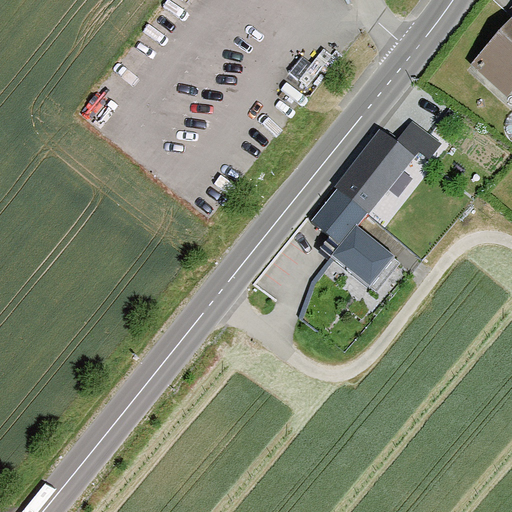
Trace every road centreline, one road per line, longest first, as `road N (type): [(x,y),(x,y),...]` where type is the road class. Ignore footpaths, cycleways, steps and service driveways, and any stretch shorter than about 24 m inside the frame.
road 1 (tertiary): [(44,511),(452,0)]
road 2 (track): [(511,243),(465,243),(378,349),(341,373),(299,363),(219,292)]
